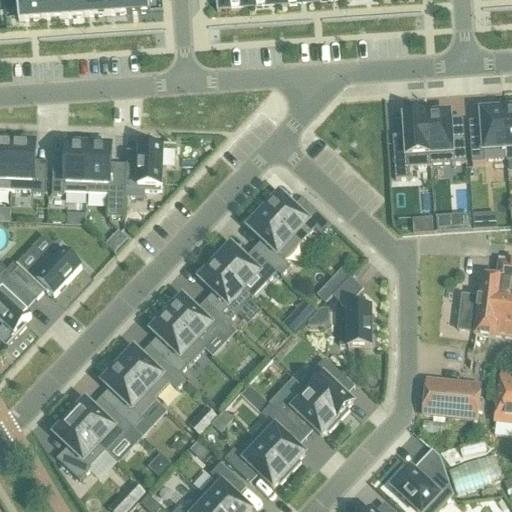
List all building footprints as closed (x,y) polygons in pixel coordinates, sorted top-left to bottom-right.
[(17,0),(19,24),(26,24),(42,23),(40,0),(17,0)] [(40,0),(42,23),(63,21),(61,0),(40,0)] [(83,0),(61,0),(63,21),(85,20),(84,15),(83,0)] [(104,0),(83,0),(84,15),(85,20),(106,18),(104,0)] [(104,0),(106,18),(128,17),(126,0),(104,0)] [(126,0),(128,17),(150,15),(149,0),(126,0)] [(216,0),(217,14),(218,14),(218,12),(250,9),(249,0),(216,0)] [(249,0),(250,9),(282,7),(281,0),(249,0)] [(483,140),(471,141),(472,166),(485,166),(485,164),(507,162),(508,162),(504,110),(489,111),(489,114),(482,115),(482,124),(483,140)] [(442,114),(427,115),(431,168),(431,167),(452,166),(452,168),(466,167),(465,141),(452,142),(450,121),(450,117),(442,118),(442,114)] [(406,145),(393,146),(396,184),(410,183),(409,171),(432,170),(431,167),(431,168),(427,115),(412,116),(413,120),(404,120),(406,139),(406,145)] [(0,194),(11,195),(13,142),(0,141),(0,194)] [(28,143),(13,142),(11,195),(33,196),(34,196),(35,172),(36,147),(28,146),(28,145),(28,143)] [(65,173),(65,197),(87,198),(89,146),(75,145),(74,146),(75,146),(75,148),(66,148),(65,173)] [(89,146),(87,198),(109,199),(110,199),(111,175),(112,150),(104,149),(104,148),(104,146),(89,146)] [(139,176),(138,201),(145,202),(145,195),(162,196),(164,148),(148,148),(148,149),(148,151),(139,151),(139,176)] [(47,172),(35,172),(34,196),(33,196),(33,197),(46,198),(47,172)] [(54,173),(53,198),(65,199),(65,197),(65,173),(54,173)] [(109,199),(108,220),(125,221),(125,201),(126,176),(111,175),(110,199),(109,199)] [(126,176),(125,201),(138,201),(139,176),(126,176)] [(272,202),(262,213),(300,248),(315,233),(316,232),(298,215),(294,211),(280,198),(274,204),(272,202)] [(307,206),(298,215),(316,232),(315,233),(322,240),(332,229),(307,206)] [(254,226),(249,231),(251,233),(263,245),(267,249),(284,265),(285,265),(300,248),(262,213),(252,224),(254,226)] [(471,217),(456,218),(458,235),(472,234),(471,217)] [(136,255),(145,263),(158,249),(149,241),(136,255)] [(267,249),(259,258),(277,276),(282,280),(291,270),(285,265),(284,265),(267,249)] [(57,250),(29,280),(36,287),(35,288),(46,297),(47,299),(48,298),(49,296),(55,301),(59,297),(65,291),(81,273),(57,250)] [(224,253),(213,265),(251,300),(251,301),(253,302),(269,285),(250,267),(231,250),(226,256),(224,253)] [(259,258),(250,267),(269,285),(277,276),(259,258)] [(458,333),(474,335),(474,338),(495,340),(496,339),(511,341),(511,262),(501,261),(499,280),(481,278),(479,299),(462,297),(458,333)] [(206,277),(200,283),(214,296),(219,300),(236,317),(236,316),(251,301),(251,300),(213,265),(203,275),(206,277)] [(14,268),(6,277),(11,281),(24,294),(37,306),(46,297),(35,288),(36,287),(29,280),(17,269),(16,270),(14,268)] [(5,276),(0,281),(0,293),(13,306),(24,294),(11,281),(6,277),(5,276)] [(334,280),(329,286),(338,294),(343,289),(334,280)] [(338,294),(333,299),(346,311),(343,313),(345,314),(347,312),(348,330),(340,330),(340,349),(348,349),(348,351),(371,351),(370,311),(364,311),(364,301),(361,298),(364,294),(350,281),(343,289),(338,294)] [(0,326),(4,330),(0,333),(0,344),(7,351),(7,352),(8,352),(28,331),(27,330),(25,329),(31,323),(26,318),(13,306),(0,293),(0,326)] [(219,300),(210,309),(229,327),(237,318),(236,316),(236,317),(219,300)] [(175,305),(166,315),(204,351),(219,335),(201,319),(183,301),(178,307),(175,305)] [(210,309),(201,319),(219,335),(224,340),(233,331),(229,327),(210,309)] [(157,329),(152,335),(170,352),(189,369),(189,370),(206,353),(204,351),(166,315),(155,327),(157,329)] [(291,320),(284,327),(296,338),(303,331),(291,320)] [(170,352),(162,361),(180,378),(189,369),(170,352)] [(127,357),(117,367),(155,403),(170,387),(153,370),(135,353),(129,359),(127,357)] [(162,361),(153,370),(170,387),(177,394),(186,384),(180,378),(162,361)] [(325,363),(316,372),(318,373),(335,389),(343,380),(325,363)] [(109,381),(103,386),(122,404),(141,422),(141,421),(157,404),(155,403),(117,367),(106,378),(109,381)] [(318,373),(302,390),(305,393),(340,425),(350,414),(348,412),(353,406),(346,400),(335,389),(318,373)] [(511,377),(501,376),(495,424),(511,425),(511,377)] [(477,422),(480,388),(426,383),(423,416),(477,422)] [(250,389),(241,399),(249,406),(258,397),(250,389)] [(305,393),(290,409),(303,422),(315,433),(322,440),(327,434),(330,436),(340,425),(305,393)] [(282,402),(273,411),(284,421),(295,432),(303,422),(290,409),(282,402)] [(122,404),(113,413),(131,430),(134,433),(143,424),(141,421),(141,422),(122,404)] [(78,408),(67,420),(105,456),(107,457),(124,440),(123,439),(104,422),(86,405),(81,411),(78,408)] [(271,409),(262,418),(268,425),(286,441),(295,432),(284,421),(273,411),(271,409)] [(113,413),(104,422),(123,439),(131,430),(113,413)] [(60,432),(55,438),(73,455),(90,472),(91,471),(105,456),(67,420),(58,430),(60,432)] [(268,425),(253,441),(291,477),(302,466),(299,464),(305,458),(298,452),(286,441),(268,425)] [(253,441),(237,458),(255,474),(260,478),(273,491),(279,486),(281,488),(291,477),(253,441)] [(233,454),(225,463),(246,483),(255,474),(237,458),(233,454)] [(73,455),(62,468),(80,485),(92,472),(91,471),(90,472),(73,455)] [(458,499),(503,483),(494,457),(448,472),(458,499)] [(211,478),(215,482),(216,481),(233,497),(242,488),(220,468),(211,478)] [(395,489),(392,492),(411,509),(413,511),(442,511),(454,500),(449,487),(441,479),(430,491),(413,475),(411,473),(407,476),(405,473),(393,486),(395,489)] [(249,511),(238,501),(233,497),(216,481),(215,482),(200,498),(215,511),(249,511)] [(130,494),(138,502),(145,495),(136,487),(130,494)] [(215,511),(200,498),(186,511),(215,511)]
